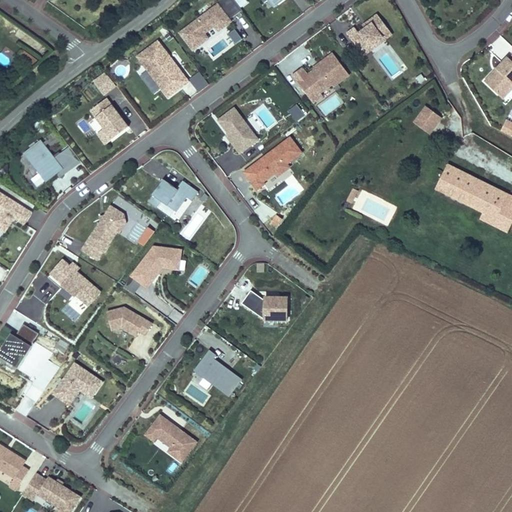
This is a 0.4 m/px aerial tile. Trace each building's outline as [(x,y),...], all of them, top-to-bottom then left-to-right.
[(230,23),(228,21),(241,12),(232,0),(220,0),(215,4),(217,6),(178,33),(191,51),(207,39),(203,34),(218,24),(222,29),(230,23)] [(246,0),(235,0),(242,9),(249,4),(246,0)] [(362,56),(391,35),(377,15),(369,20),(371,23),(364,28),(358,33),(354,27),(346,33),(362,56)] [(237,31),(229,34),(235,45),(242,41),(237,31)] [(176,71),(166,57),(167,56),(156,41),(136,56),(167,97),(187,82),(177,69),(176,71)] [(389,76),(404,69),(392,45),(376,52),(389,76)] [(22,49),(17,62),(34,68),(38,54),(22,49)] [(0,54),(0,61),(5,65),(9,61),(0,54)] [(332,87),(348,75),(332,54),(315,67),(316,68),(313,71),(306,76),(301,68),(291,76),(308,98),(317,91),(319,94),(331,85),(332,87)] [(177,69),(167,56),(166,57),(176,71),(177,69)] [(511,61),(507,57),(496,69),(498,70),(494,74),(492,72),(484,82),(498,95),(505,88),(509,92),(511,88),(511,61)] [(117,86),(106,72),(94,81),(105,95),(117,86)] [(200,72),(190,80),(200,94),(210,86),(200,72)] [(425,80),(422,75),(416,78),(420,84),(425,80)] [(183,90),(190,97),(197,91),(190,83),(183,90)] [(312,103),(321,97),(319,94),(317,91),(308,98),(312,103)] [(127,127),(105,99),(88,111),(110,140),(127,127)] [(307,115),(299,105),(292,110),(300,120),(307,115)] [(429,133),(440,118),(425,107),(414,122),(429,133)] [(258,141),(234,109),(218,121),(228,134),(237,146),(234,147),(240,155),(258,141)] [(511,123),(505,120),(500,131),(511,137),(511,123)] [(237,146),(228,134),(225,136),(234,147),(237,146)] [(262,182),(275,173),(276,175),(279,175),(287,169),(287,166),(286,164),(301,153),(289,138),(273,150),(275,152),(263,162),(261,160),(244,173),(257,189),(264,184),(262,182)] [(54,158),(41,141),(24,154),(45,182),(57,174),(62,169),(54,158)] [(80,162),(69,147),(60,154),(71,169),(80,162)] [(71,169),(60,154),(54,158),(62,169),(57,174),(60,178),(71,169)] [(508,195),(446,165),(435,189),(482,212),(496,218),(508,195)] [(175,212),(186,197),(191,201),(197,193),(181,182),(175,190),(162,180),(147,201),(155,208),(160,201),(175,212)] [(351,204),(358,192),(353,189),(347,202),(351,204)] [(30,213),(0,194),(0,229),(4,232),(12,218),(23,224),(30,213)] [(507,233),(511,222),(511,197),(508,195),(496,218),(482,212),(479,219),(507,233)] [(124,223),(122,214),(109,206),(102,216),(105,217),(101,222),(99,221),(80,250),(95,260),(100,252),(101,253),(115,232),(117,233),(124,223)] [(202,206),(180,233),(188,240),(211,213),(202,206)] [(145,245),(153,232),(138,222),(129,236),(145,245)] [(155,273),(159,267),(161,268),(169,269),(176,260),(179,260),(180,250),(156,248),(151,255),(148,253),(130,277),(146,289),(157,274),(155,273)] [(177,270),(179,260),(176,260),(169,269),(177,270)] [(69,267),(62,261),(48,278),(60,289),(63,286),(75,296),(76,295),(88,306),(100,293),(76,273),(69,267)] [(80,269),(73,262),(69,267),(76,273),(80,269)] [(285,321),(286,299),(263,298),(263,301),(250,291),(240,304),(263,320),(285,321)] [(151,324),(122,308),(105,312),(110,331),(120,328),(131,334),(132,333),(135,335),(138,332),(144,335),(151,324)] [(0,355),(16,366),(35,335),(21,326),(13,339),(9,336),(0,350),(0,355)] [(229,397),(241,380),(227,369),(225,370),(216,363),(217,362),(213,359),(216,356),(209,351),(200,362),(207,367),(200,376),(204,378),(212,384),(229,397)] [(200,376),(207,367),(200,362),(194,371),(200,376)] [(91,398),(102,382),(75,364),(54,394),(69,405),(80,390),(91,398)] [(212,384),(204,378),(199,384),(207,390),(212,384)] [(196,441),(158,415),(144,435),(153,441),(156,437),(170,447),(168,451),(181,461),(196,441)] [(22,466),(26,461),(0,445),(0,468),(14,478),(15,478),(22,466)] [(16,490),(29,470),(22,466),(15,478),(14,478),(9,486),(16,490)] [(71,511),(79,499),(47,479),(45,483),(35,476),(22,496),(31,501),(35,495),(56,509),(53,511),(71,511)]
